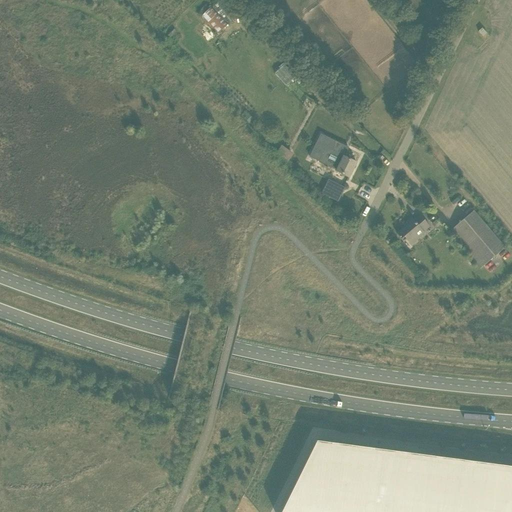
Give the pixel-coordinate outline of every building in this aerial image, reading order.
[(423,4),(419,0),(395,0),(408,16),(423,4)] [(228,24),(213,8),(212,7),(201,17),(217,34),(228,24)] [(338,165),(335,171),(349,178),(357,163),(338,154),(342,146),(321,135),(312,153),(338,165)] [(293,154),(281,146),(277,153),(288,161),(293,154)] [(292,166),(295,171),(301,167),(298,161),(292,166)] [(338,203),(345,188),(336,184),(329,198),(338,203)] [(449,232),(461,246),(480,269),(505,248),(473,211),(449,232)] [(430,227),(419,215),(413,220),(411,218),(405,223),(407,225),(397,234),(403,242),(406,239),(411,246),(425,234),(424,232),(430,227)] [(511,511),(511,467),(317,442),(281,511),(511,511)]
